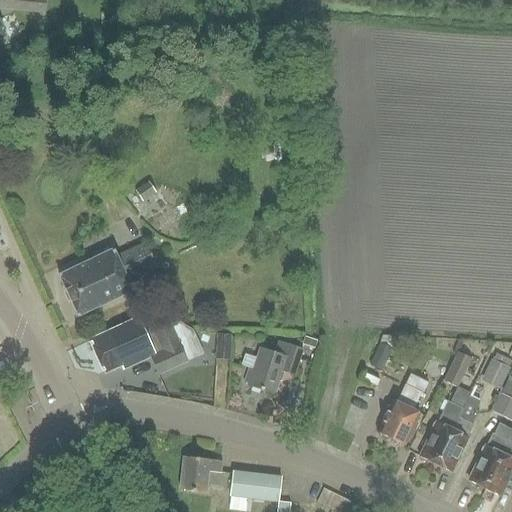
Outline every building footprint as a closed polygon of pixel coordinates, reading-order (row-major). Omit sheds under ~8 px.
[(0,0),(0,9),(45,15),(46,0),(0,0)] [(149,183),(136,192),(143,202),(156,193),(149,183)] [(127,281),(156,267),(145,243),(117,256),(114,250),(59,275),(67,292),(69,292),(71,298),(70,299),(78,316),(132,291),(127,281)] [(123,326),(89,342),(105,375),(122,367),(124,370),(143,360),(144,361),(151,358),(159,376),(188,362),(171,325),(155,332),(152,326),(143,328),(139,319),(123,326)] [(230,361),(232,337),(218,336),(217,360),(230,361)] [(382,373),(396,340),(390,338),(382,338),(369,368),(382,373)] [(303,351),(278,343),(274,355),(261,350),(254,373),(248,371),(243,384),(249,386),(249,387),(276,396),(284,372),(295,376),(303,351)] [(472,362),(473,359),(459,353),(445,382),(458,388),(466,372),(474,376),(479,366),(472,362)] [(510,368),(511,363),(511,362),(497,355),(494,361),(492,360),(483,381),(501,390),(511,369),(510,368)] [(511,398),(511,399),(511,397),(511,377),(510,377),(493,411),(511,421),(511,398)] [(396,406),(391,404),(377,434),(404,447),(419,416),(412,413),(421,395),(404,387),(396,406)] [(419,459),(435,467),(462,410),(447,404),(419,459)] [(463,410),(462,410),(435,467),(450,474),(472,428),(458,421),(463,410)] [(469,483),(484,491),(511,433),(511,429),(500,424),(495,434),(493,433),(469,483)] [(511,433),(484,491),(499,498),(511,470),(511,433)] [(222,462),(184,458),(180,491),(205,494),(208,470),(221,471),(222,462)] [(283,476),(234,471),(233,473),(231,495),(280,501),(283,476)] [(290,511),(291,504),(279,502),(277,511),(290,511)]
